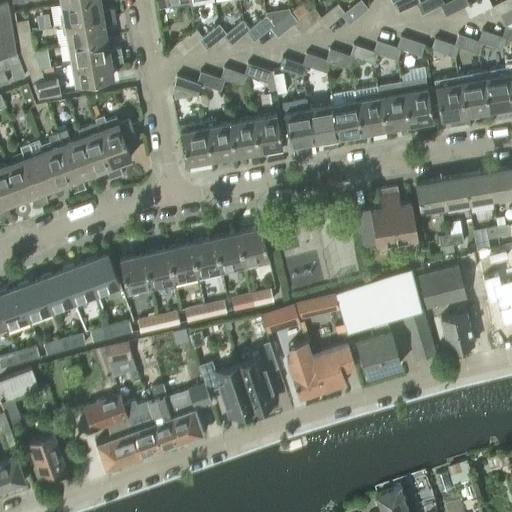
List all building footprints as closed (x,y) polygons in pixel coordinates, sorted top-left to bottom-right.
[(79,0),(62,3),(65,23),(115,14),(114,7),(101,9),(99,0),(79,0)] [(359,0),(345,12),(341,15),(348,25),(368,9),(367,8),(368,7),(361,0),(359,0)] [(394,0),(391,2),(396,12),(415,3),(419,1),(418,0),(394,0)] [(415,3),(420,13),(439,5),(443,3),(441,0),(421,0),(419,1),(415,3)] [(448,0),(443,3),(439,5),(443,15),(463,6),(467,4),(464,0),(448,0)] [(488,0),(475,0),(467,4),(463,6),(468,16),(487,7),(491,5),(488,0)] [(500,0),(491,5),(487,7),(492,17),(499,14),(511,8),(511,1),(511,0),(500,0)] [(0,3),(0,59),(2,59),(17,53),(7,1),(0,3)] [(290,11),(274,24),(270,27),(277,36),(293,24),(298,20),(296,18),(307,10),(301,2),(290,11)] [(338,3),(322,16),(317,19),(325,28),(341,15),(345,12),(338,3)] [(298,20),(293,24),(300,33),(317,19),(322,16),(315,7),(298,20)] [(504,25),(511,21),(511,8),(499,14),(504,25)] [(65,23),(69,43),(106,36),(104,24),(116,21),(115,14),(65,23)] [(266,15),(250,28),(246,31),(254,40),(270,27),(274,24),(266,15)] [(16,21),(15,21),(17,31),(29,29),(28,19),(16,21)] [(243,19),(227,32),(222,36),(230,45),(246,31),(250,28),(243,19)] [(219,23),(203,36),(199,40),(206,49),(222,36),(227,32),(219,23)] [(511,27),(504,25),(501,36),(506,38),(511,40),(511,27)] [(199,40),(203,36),(196,27),(175,43),(183,52),(199,40)] [(17,31),(20,51),(22,51),(33,49),(29,29),(17,31)] [(481,29),(477,41),(482,42),(502,49),(506,38),(501,36),(481,29)] [(457,34),(454,44),(458,46),(478,53),(482,42),(477,41),(457,34)] [(69,43),(72,63),(122,53),(121,46),(108,48),(106,36),(69,43)] [(400,36),(396,47),(400,49),(401,49),(420,56),(424,44),(400,36)] [(454,58),(458,46),(454,44),(434,37),(430,50),(454,58)] [(376,41),(372,51),(378,53),(397,60),(400,49),(396,47),(376,41)] [(353,44),(349,56),(353,57),(374,65),(378,53),(372,51),(353,44)] [(22,51),(20,51),(28,73),(30,72),(40,68),(39,68),(33,49),(22,51)] [(330,49),(326,60),(330,62),(350,68),(353,57),(349,56),(330,49)] [(2,59),(7,69),(11,67),(20,63),(17,53),(2,59)] [(124,61),(122,53),(72,63),(76,82),(113,76),(111,63),(124,61)] [(306,54),(303,64),(307,66),(326,73),(330,62),(326,60),(306,54)] [(282,57),(279,68),(302,76),(306,66),(307,66),(303,64),(282,57)] [(247,62),(243,74),(248,76),(267,83),(271,71),(247,62)] [(25,76),(20,63),(11,67),(14,80),(25,76)] [(481,70),(488,109),(511,105),(506,73),(504,73),(503,66),(481,70)] [(225,67),(221,78),(224,80),(243,87),(248,76),(243,74),(225,67)] [(30,72),(28,73),(32,82),(36,92),(38,97),(54,95),(60,94),(60,93),(56,76),(44,78),(40,68),(30,72)] [(0,70),(0,84),(8,82),(2,70),(0,70)] [(200,70),(196,82),(200,83),(220,91),(224,80),(221,78),(200,70)] [(457,74),(464,113),(488,109),(481,70),(457,74)] [(440,117),(464,113),(457,74),(433,78),(434,85),(440,117)] [(173,86),(175,98),(196,94),(200,83),(196,82),(177,75),(173,86)] [(400,81),(408,123),(432,119),(426,87),(425,77),(415,78),(400,81)] [(379,95),(384,127),(408,123),(400,81),(377,85),(378,95),(379,95)] [(27,107),(35,104),(27,83),(19,86),(27,107)] [(355,99),(361,131),(384,127),(379,95),(378,95),(355,99)] [(289,144),(314,140),(308,107),(306,97),(281,102),(283,112),(289,144)] [(332,103),(337,136),(361,131),(355,99),(332,103)] [(308,107),(314,140),(337,136),(332,103),(308,107)] [(252,116),(258,149),(282,145),(276,112),(252,116)] [(98,124),(117,175),(124,172),(120,161),(132,156),(126,142),(137,138),(130,117),(118,121),(117,122),(115,115),(104,119),(103,113),(94,116),(95,120),(97,124),(98,124)] [(228,120),(234,153),(258,149),(252,116),(228,120)] [(187,162),(210,158),(204,125),(203,119),(180,123),(181,129),(187,162)] [(80,135),(93,170),(106,166),(110,177),(117,175),(98,124),(97,124),(95,120),(77,127),(80,135)] [(204,125),(210,158),(234,153),(228,120),(204,125)] [(57,131),(79,188),(86,186),(82,175),(93,170),(80,135),(70,139),(66,128),(57,131)] [(40,143),(56,184),(68,179),(73,190),(79,188),(57,131),(47,134),(49,140),(40,143)] [(23,156),(41,202),(48,200),(43,188),(56,184),(40,143),(38,137),(19,144),(23,156)] [(4,163),(18,198),(30,193),(34,205),(41,202),(23,156),(4,163)] [(0,206),(4,216),(11,214),(6,202),(18,198),(4,163),(0,164),(0,206)] [(488,170),(492,198),(511,194),(511,167),(511,166),(488,170)] [(464,174),(469,202),(492,198),(488,170),(464,174)] [(441,178),(446,206),(469,202),(464,174),(441,178)] [(421,210),(446,206),(441,178),(417,183),(421,210)] [(390,187),(399,240),(417,237),(411,201),(402,203),(399,185),(390,187)] [(374,208),(380,243),(399,240),(390,187),(378,189),(382,207),(374,208)] [(362,246),(380,243),(374,208),(356,211),(362,246)] [(497,225),(499,236),(510,234),(508,223),(497,225)] [(237,230),(244,262),(269,257),(261,225),(237,230)] [(485,227),(487,238),(499,236),(497,225),(485,227)] [(214,235),(222,267),(244,262),(237,230),(214,235)] [(450,233),(452,244),(463,242),(461,232),(450,233)] [(438,236),(440,246),(452,244),(450,233),(438,236)] [(190,240),(198,273),(222,267),(214,235),(190,240)] [(167,245),(175,278),(198,273),(190,240),(167,245)] [(144,251),(151,283),(175,278),(167,245),(144,251)] [(465,278),(500,269),(495,249),(459,258),(465,278)] [(127,288),(151,283),(144,251),(120,256),(127,288)] [(86,261),(97,291),(121,282),(109,252),(86,261)] [(63,269),(75,299),(97,291),(86,261),(63,269)] [(456,265),(418,275),(426,307),(464,297),(456,265)] [(41,277),(52,308),(75,299),(63,269),(41,277)] [(416,359),(435,354),(420,308),(410,269),(389,275),(335,292),(347,330),(370,323),(374,333),(357,337),(368,373),(400,364),(389,329),(386,319),(402,314),(416,359)] [(511,276),(491,282),(502,324),(511,321),(511,276)] [(18,285),(29,316),(52,308),(41,277),(18,285)] [(0,291),(0,305),(7,324),(29,316),(18,285),(0,291)] [(252,292),(254,304),(273,300),(270,288),(252,292)] [(231,297),(234,309),(254,304),(252,292),(231,297)] [(293,302),(298,319),(313,315),(309,298),(293,302)] [(205,304),(208,316),(226,312),(224,300),(205,304)] [(185,308),(187,320),(208,316),(205,304),(185,308)] [(272,308),(260,313),(267,332),(283,326),(277,306),(274,307),(272,308)] [(449,349),(474,342),(464,306),(456,308),(457,312),(440,317),(449,349)] [(159,314),(162,326),(179,322),(177,310),(159,314)] [(138,319),(140,331),(162,326),(159,314),(138,319)] [(109,324),(112,336),(132,330),(128,319),(109,324)] [(90,329),(93,341),(112,336),(109,324),(90,329)] [(63,337),(66,349),(85,343),(82,332),(63,337)] [(44,342),(47,354),(66,349),(63,337),(44,342)] [(299,354),(287,357),(295,380),(300,395),(324,388),(311,352),(307,339),(296,343),(299,354)] [(258,353),(238,360),(253,405),(275,398),(265,370),(277,366),(268,340),(255,344),(258,353)] [(131,359),(128,341),(106,346),(109,363),(131,359)] [(348,341),(311,352),(324,388),(347,380),(343,369),(355,365),(348,341)] [(17,350),(20,361),(39,356),(36,344),(17,350)] [(0,354),(0,363),(1,367),(20,361),(17,350),(0,354)] [(211,359),(198,363),(207,389),(219,386),(229,414),(253,405),(238,360),(214,368),(211,359)] [(0,378),(0,380),(6,397),(6,398),(37,387),(37,386),(38,385),(31,367),(0,378)] [(154,396),(146,399),(163,445),(180,440),(174,423),(177,423),(173,413),(174,412),(168,394),(166,394),(162,382),(151,385),(154,396)] [(180,390),(168,394),(174,412),(173,413),(177,423),(174,423),(180,440),(206,431),(197,405),(204,403),(197,384),(180,390)] [(120,392),(85,404),(93,427),(106,423),(110,434),(96,439),(106,465),(141,453),(123,402),(120,392)] [(134,398),(123,402),(141,453),(163,445),(146,399),(136,402),(134,398)] [(0,410),(0,417),(2,423),(9,420),(5,409),(3,410),(0,410)] [(2,423),(6,433),(13,430),(12,427),(9,420),(2,423)] [(41,472),(67,462),(54,429),(28,439),(41,472)] [(17,442),(13,430),(6,433),(10,444),(17,442)] [(490,457),(492,466),(510,462),(508,453),(490,457)] [(0,486),(26,476),(17,454),(0,460),(0,486)] [(473,477),(467,460),(449,466),(454,483),(473,477)] [(412,511),(403,484),(377,493),(383,511),(412,511)]
